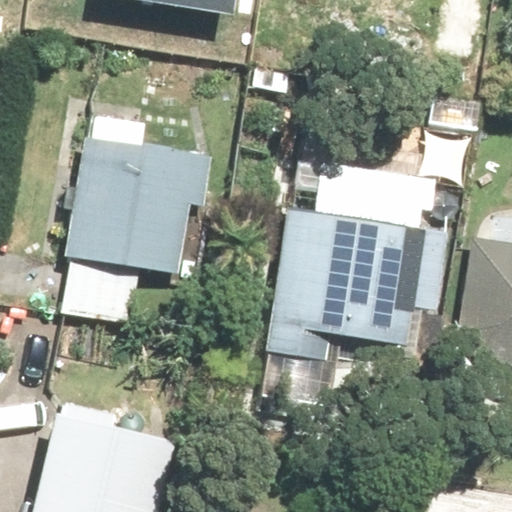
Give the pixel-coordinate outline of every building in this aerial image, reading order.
[(477,92),(425,84),(418,128),(428,130),(422,166),(449,170),(454,138),(470,141),(477,92)] [(82,143),(74,141),(54,261),(61,262),(52,315),(122,326),(131,274),(184,282),(205,156),(133,144),(136,127),(86,119),(82,143)] [(305,215),(276,211),(252,355),(312,365),(316,341),(394,354),(392,367),(425,373),(434,318),(426,317),(439,238),(406,232),(414,183),(313,166),(305,215)] [(511,368),(511,247),(465,240),(449,336),(468,361),(511,368)] [(139,511),(155,446),(105,435),(109,417),(57,405),(53,423),(37,419),(14,511),(139,511)]
